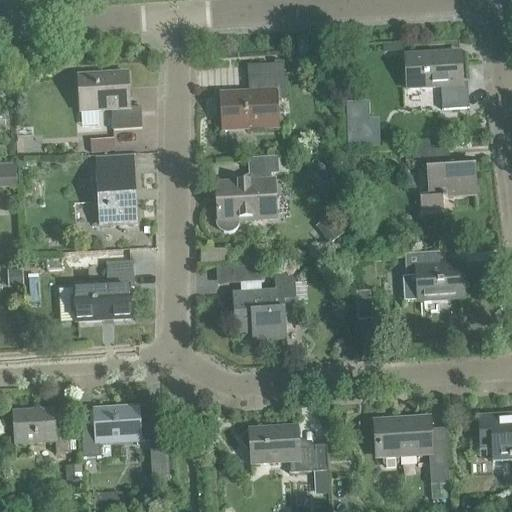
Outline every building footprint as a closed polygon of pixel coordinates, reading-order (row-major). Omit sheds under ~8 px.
[(467,84),(461,84),(459,53),(442,54),(442,56),(432,57),(432,55),(405,56),(407,90),(440,88),(442,111),(468,110),(467,84)] [(256,92),(219,93),(221,132),(223,132),(223,130),(247,129),(247,131),(277,130),(276,102),(285,101),(283,65),(252,67),(252,68),(255,67),(256,92)] [(78,77),(80,113),(111,111),(112,132),(141,130),(140,108),(129,109),(127,74),(78,77)] [(368,128),(346,129),(347,150),(369,149),(368,128)] [(113,140),(90,142),(91,158),(114,156),(113,140)] [(462,162),(449,162),(448,147),(411,150),(412,167),(428,166),(430,198),(421,198),(422,213),(441,211),(440,199),(447,199),(447,198),(474,196),(472,161),(470,161),(470,160),(462,160),(462,162)] [(235,231),(238,227),(238,222),(273,220),(270,175),(278,175),(277,158),(247,160),(249,184),(237,185),(237,182),(217,183),(218,193),(216,193),(217,197),(218,197),(218,203),(216,203),(216,214),(215,217),(214,221),(215,226),(217,230),(221,233),(227,234),(231,233),(235,231)] [(96,160),(99,226),(135,224),(132,168),(109,170),(108,159),(96,160)] [(14,165),(0,165),(0,189),(16,188),(14,165)] [(328,173),(321,182),(327,187),(334,177),(328,173)] [(329,230),(316,243),(324,251),(337,239),(329,230)] [(129,252),(107,253),(108,265),(130,263),(129,252)] [(404,256),(405,279),(401,279),(403,303),(460,300),(458,266),(432,268),(431,254),(404,256)] [(73,289),(75,323),(102,322),(102,320),(112,319),(112,321),(129,320),(128,289),(134,289),(132,263),(130,263),(108,265),(105,265),(106,288),(73,289)] [(282,313),(294,312),(291,274),(274,276),(275,293),(257,295),(256,267),(238,269),(239,285),(245,285),(245,295),(233,296),(234,317),(237,317),(238,334),(253,333),(254,349),(284,347),(282,313)] [(22,272),(7,273),(8,289),(23,288),(22,272)] [(37,280),(28,280),(28,305),(38,304),(37,280)] [(369,293),(355,294),(357,321),(371,321),(369,293)] [(80,429),(82,456),(97,456),(96,445),(151,441),(150,425),(135,426),(134,410),(93,412),(94,428),(80,429)] [(52,412),(40,412),(39,412),(39,414),(25,415),(25,413),(24,413),(13,414),(12,414),(14,446),(26,445),(26,446),(27,446),(27,445),(41,444),(41,445),(42,445),(42,444),(54,444),(54,456),(56,456),(56,455),(69,455),(70,455),(67,416),(53,417),(53,411),(52,411),(52,412)] [(496,416),(476,417),(478,442),(478,453),(491,453),(491,464),(493,464),(511,462),(511,419),(497,420),(496,416)] [(403,422),(376,424),(378,458),(380,458),(381,467),(386,472),(393,471),(398,465),(397,457),(428,455),(428,465),(429,487),(448,486),(447,464),(445,430),(444,430),(444,433),(429,434),(428,421),(407,422),(407,426),(403,426),(403,422)] [(326,475),(327,475),(326,449),(297,451),(296,429),(262,431),(260,427),(253,432),(248,432),(248,435),(239,441),(250,456),(250,462),(266,461),(266,464),(289,463),(289,475),(303,474),(303,476),(313,476),(314,489),(327,488),(326,475)] [(81,468),(65,468),(66,485),(82,485),(81,468)] [(121,495),(93,497),(93,509),(122,507),(121,495)]
